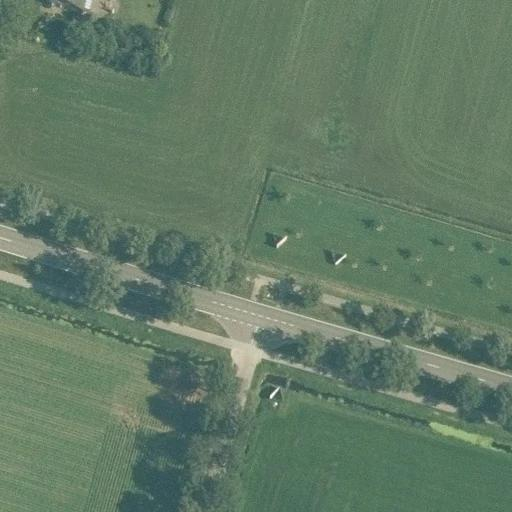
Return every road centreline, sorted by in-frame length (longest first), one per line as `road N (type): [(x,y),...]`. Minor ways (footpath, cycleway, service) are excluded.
road 1 (secondary): [(259,317),(0,238)]
road 2 (secondary): [(511,389),(259,317)]
road 3 (unclassified): [(203,511),(259,317)]
